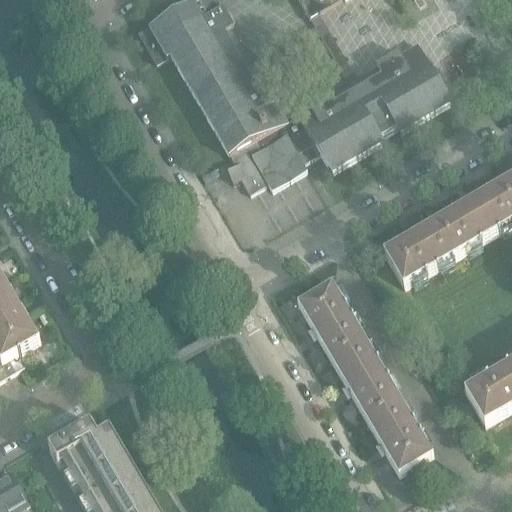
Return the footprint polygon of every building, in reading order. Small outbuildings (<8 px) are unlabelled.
[(209,0),(201,5),(150,34),(168,64),(171,62),(230,162),(231,162),(237,172),(228,175),(233,189),(242,186),(251,201),(266,192),(265,190),(268,188),(273,197),(308,177),(303,170),(321,159),(326,168),(332,179),(384,149),(381,144),(397,134),(400,139),(452,109),(417,49),(400,59),(398,56),(375,70),(377,72),(364,80),(366,84),(359,88),(357,86),(349,90),(347,91),(349,94),(333,103),(329,98),(306,112),(309,117),(298,123),(290,128),(287,129),(275,108),(277,107),(266,89),(265,89),(258,78),(253,69),(233,34),(234,33),(223,15),(221,16),(212,0),(209,0)] [(295,0),(309,24),(319,17),(349,0),(295,0)] [(142,39),(140,40),(157,70),(168,64),(150,34),(142,39)] [(511,56),(497,66),(503,76),(511,70),(511,56)] [(466,212),(445,225),(465,259),(511,232),(511,201),(505,189),(475,207),(468,211),(466,212)] [(408,246),(384,260),(405,295),(465,259),(445,225),(417,241),(408,246)] [(3,284),(0,286),(0,363),(4,370),(18,361),(41,348),(3,284)] [(333,290),(299,310),(313,335),(313,336),(318,343),(319,345),(332,368),(367,348),(333,290)] [(47,318),(42,321),(46,329),(51,326),(47,318)] [(367,348),(332,368),(347,393),(352,401),(366,425),(401,405),(367,348)] [(0,387),(10,382),(25,373),(18,361),(4,370),(0,363),(0,387)] [(511,370),(465,398),(486,432),(511,416),(511,370)] [(401,405),(366,425),(381,450),(381,451),(385,458),(386,459),(400,483),(434,463),(401,405)] [(153,511),(111,438),(99,445),(92,432),(49,457),(58,472),(63,470),(69,481),(65,483),(73,498),(78,495),(84,506),(80,509),(81,511),(153,511)] [(29,511),(11,480),(0,486),(0,505),(3,511),(29,511)]
